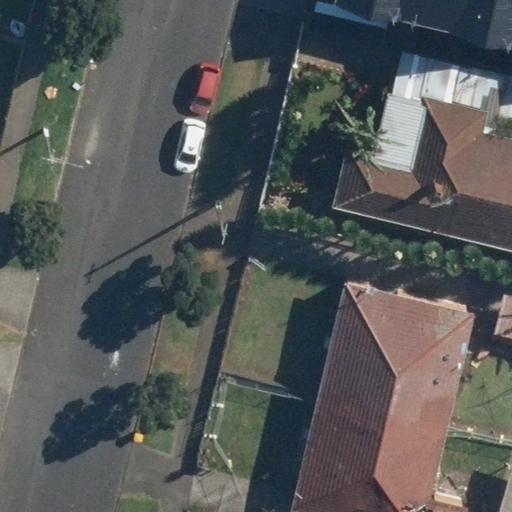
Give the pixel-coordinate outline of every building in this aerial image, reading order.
[(511,0),(366,0),(511,32),(511,0)] [(511,56),(408,32),(398,74),(365,67),(337,190),(511,230),(511,121),(504,120),(511,85),(511,56)] [(357,264),(327,389),(454,418),(483,294),(357,264)] [(511,279),(505,278),(496,320),(511,323),(511,279)] [(431,511),(454,418),(327,389),(303,490),(393,511),(431,511)]
